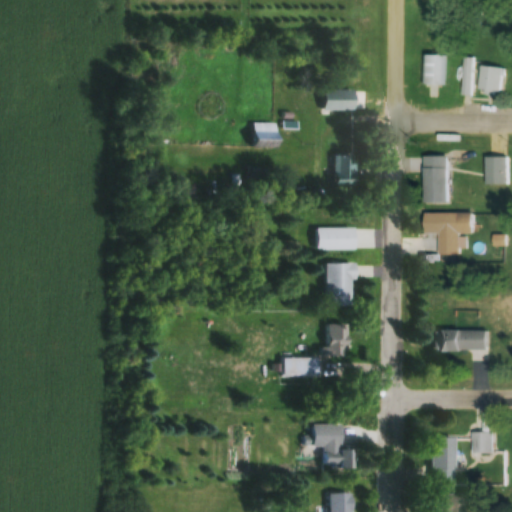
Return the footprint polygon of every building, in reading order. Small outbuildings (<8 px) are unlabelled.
[(423,86),(446,86),(446,56),(423,56),(423,86)] [(464,95),(475,95),(475,58),(464,58),(464,95)] [(504,69),(481,66),(477,93),(501,96),(504,69)] [(350,91),(318,91),(318,112),(350,112),(350,91)] [(348,155),(332,155),(332,181),(348,181),(348,155)] [(485,186),(509,186),(509,157),(485,157),(485,186)] [(449,204),(449,159),(425,159),(425,204),(449,204)] [(291,182),(274,180),(273,193),(289,195),(291,182)] [(423,235),(438,235),(438,256),(458,256),(458,214),(423,214),(423,235)] [(350,250),(350,228),(312,229),(312,250),(350,250)] [(321,306),(348,306),(348,263),(321,263),(321,306)] [(342,324),(321,324),(321,355),(342,355),(342,324)] [(488,330),(428,330),(428,351),(488,352),(488,330)] [(278,357),(278,377),(315,377),(315,357),(278,357)] [(336,450),(337,425),(308,425),(307,447),(317,447),(317,468),(345,469),(345,450),(336,450)] [(472,454),(493,454),(493,433),(472,433),(472,454)] [(427,437),(427,483),(451,483),(451,437),(427,437)] [(347,511),(348,493),(323,493),(323,511),(347,511)] [(461,511),(462,495),(427,494),(426,511),(461,511)]
